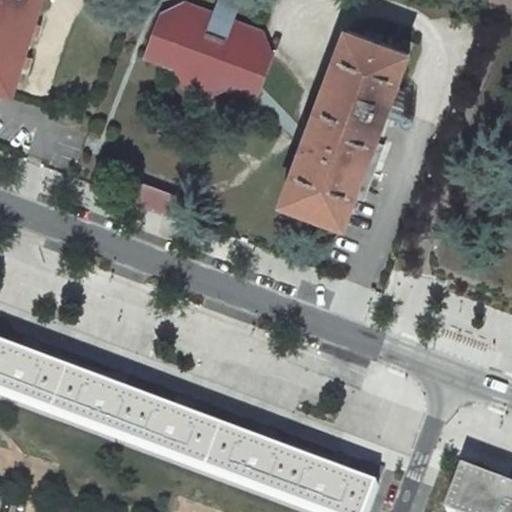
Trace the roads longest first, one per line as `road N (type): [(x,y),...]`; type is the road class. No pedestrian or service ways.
road 1 (residential): [(0,204),(454,374)]
road 2 (residential): [(454,374),(401,511)]
